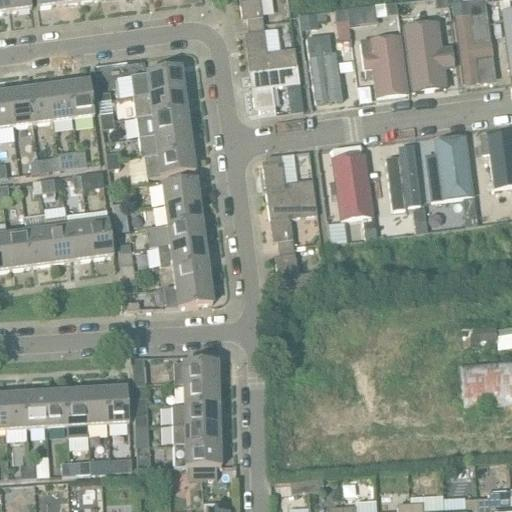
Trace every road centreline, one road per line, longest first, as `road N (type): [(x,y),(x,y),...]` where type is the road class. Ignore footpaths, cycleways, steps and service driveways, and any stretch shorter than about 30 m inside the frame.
road 1 (residential): [(0,56),(204,34),(221,55),(234,147)]
road 2 (residential): [(234,147),(511,108)]
road 3 (residential): [(0,344),(255,332)]
road 4 (residential): [(234,147),(255,332)]
road 5 (residential): [(255,332),(259,511)]
